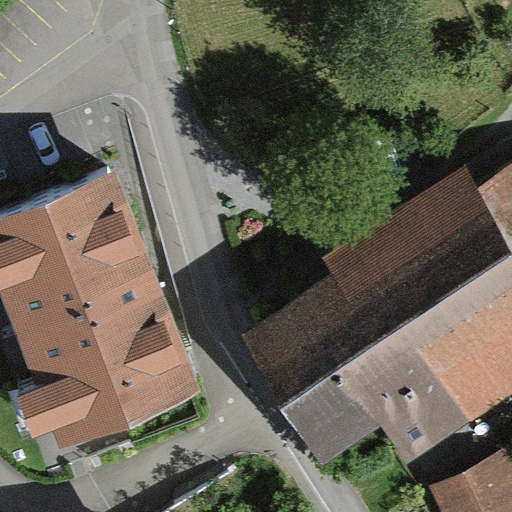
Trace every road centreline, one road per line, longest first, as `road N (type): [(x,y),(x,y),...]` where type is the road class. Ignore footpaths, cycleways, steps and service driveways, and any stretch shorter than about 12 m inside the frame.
road 1 (unclassified): [(351,511),(216,295),(142,11)]
road 2 (residential): [(142,11),(0,125)]
